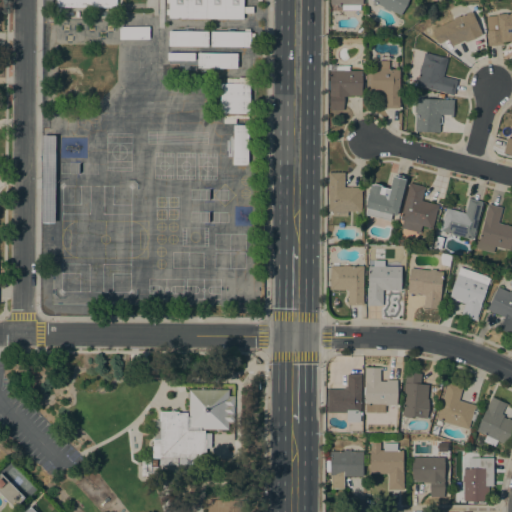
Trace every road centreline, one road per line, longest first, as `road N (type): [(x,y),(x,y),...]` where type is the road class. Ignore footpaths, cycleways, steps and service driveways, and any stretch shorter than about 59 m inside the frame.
road 1 (residential): [(21,334),(23,0)]
road 2 (tertiary): [(294,335),(0,333)]
road 3 (primary): [(296,0),(295,248)]
road 4 (tertiary): [(511,371),(424,341),(294,335)]
road 5 (residential): [(511,176),(367,138)]
